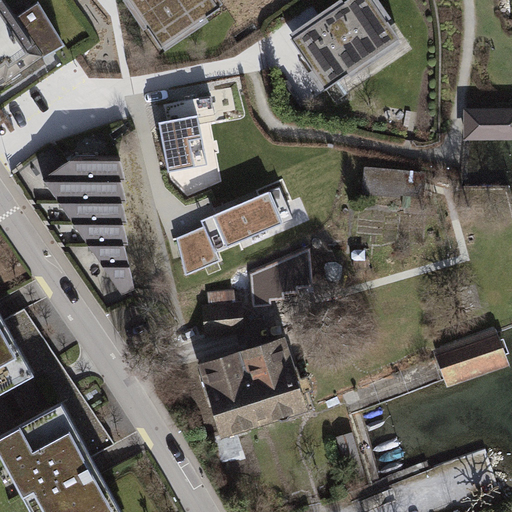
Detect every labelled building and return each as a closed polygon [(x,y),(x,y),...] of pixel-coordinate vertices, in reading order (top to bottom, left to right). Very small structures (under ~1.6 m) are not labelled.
[(0,0),(0,80),(1,80),(4,85),(59,46),(32,6),(14,19),(0,0)] [(123,0),(121,2),(157,54),(218,13),(209,0),(123,0)] [(371,0),(350,0),(291,40),(325,91),(399,41),(371,0)] [(511,111),(461,111),(461,142),(511,142),(511,111)] [(209,163),(198,112),(158,121),(168,172),(209,163)] [(78,157),(46,180),(124,294),(136,289),(126,246),(131,244),(125,225),(129,223),(124,204),(127,203),(123,182),(126,176),(122,157),(78,157)] [(369,164),(366,187),(422,192),(424,169),(369,164)] [(280,188),(203,221),(216,253),(293,219),(280,188)] [(204,228),(178,239),(186,275),(220,260),(216,253),(204,228)] [(208,326),(242,327),(243,289),(208,288),(208,326)] [(0,310),(0,390),(33,374),(0,310)] [(492,327),(429,347),(443,384),(505,363),(492,327)] [(286,336),(199,364),(222,435),(309,407),(286,336)] [(121,511),(61,400),(0,432),(0,447),(34,511),(121,511)]
